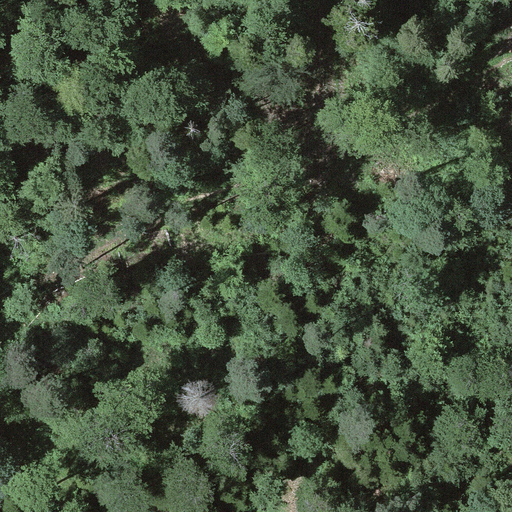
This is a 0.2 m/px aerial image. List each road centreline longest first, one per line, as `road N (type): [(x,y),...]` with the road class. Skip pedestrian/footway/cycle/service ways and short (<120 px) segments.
road 1 (track): [(0,315),(69,258),(307,164),(393,124),(511,52)]
road 2 (track): [(0,17),(16,51),(26,118),(0,220)]
